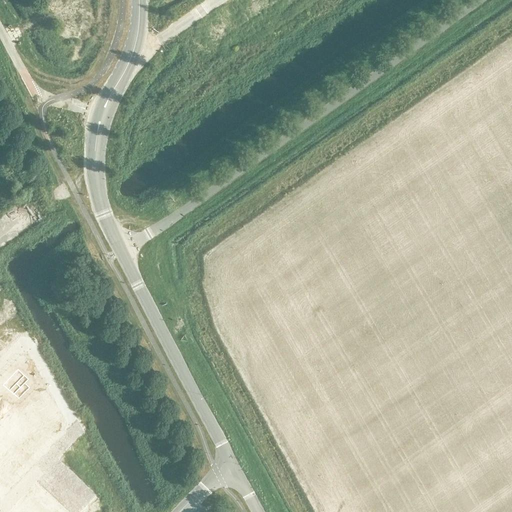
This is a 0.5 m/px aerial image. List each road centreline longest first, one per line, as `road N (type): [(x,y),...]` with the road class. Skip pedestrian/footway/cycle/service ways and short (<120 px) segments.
road 1 (tertiary): [(256,509),(98,202),(100,114)]
road 2 (tertiary): [(281,511),(348,470),(511,395)]
road 3 (residential): [(0,367),(24,342),(74,433),(0,511)]
road 4 (tertiary): [(138,0),(133,49),(100,114)]
